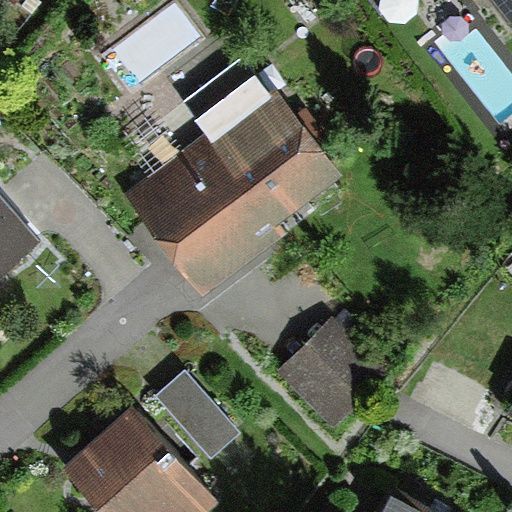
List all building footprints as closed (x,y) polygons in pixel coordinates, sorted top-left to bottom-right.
[(511,0),(492,0),(506,17),(511,12),(511,0)] [(128,193),(198,282),(335,175),(264,86),(128,193)] [(0,212),(0,266),(27,242),(0,212)] [(285,373),(331,419),(379,372),(333,326),(285,373)] [(181,371),(69,472),(104,511),(146,511),(148,511),(149,511),(188,511),(205,497),(184,475),(234,429),(181,371)]
